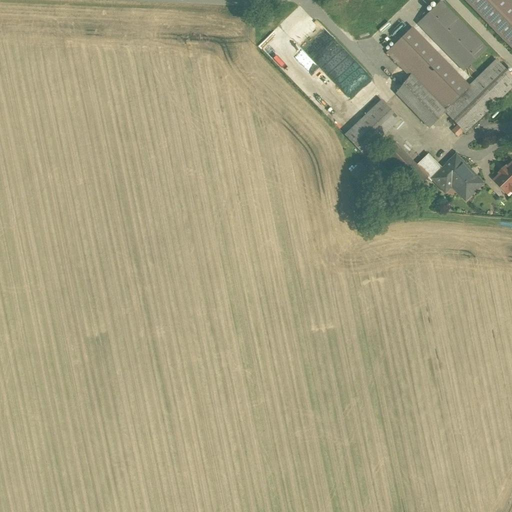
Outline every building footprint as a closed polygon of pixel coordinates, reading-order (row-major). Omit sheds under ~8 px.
[(511,3),(509,0),(462,0),(511,50),(511,3)] [(441,2),(416,26),(461,72),(487,48),(441,2)] [(293,14),(282,24),(285,27),(296,17),(293,14)] [(273,23),(261,35),(265,39),(277,27),(273,23)] [(388,54),(412,79),(444,111),(470,87),(413,28),(395,45),(396,46),(388,54)] [(444,111),(412,79),(396,93),(430,129),(445,114),(465,134),(511,88),(511,76),(496,60),(470,87),(444,111)] [(393,115),(379,101),(343,136),(363,157),(378,142),(372,136),(393,115)] [(402,119),(395,113),(393,115),(372,136),(378,142),(402,119)] [(422,170),(394,143),(379,157),(391,170),(396,165),(406,176),(400,181),(412,193),(417,188),(427,179),(422,170)] [(483,184),(470,170),(469,170),(457,158),(458,157),(457,157),(433,180),(445,193),(454,184),(460,190),(458,192),(466,200),(483,184)] [(500,175),(494,180),(510,196),(511,194),(511,163),(508,167),(506,166),(499,173),(500,175)] [(364,189),(374,178),(360,164),(349,175),(364,189)] [(432,164),(422,170),(427,179),(437,171),(432,164)]
